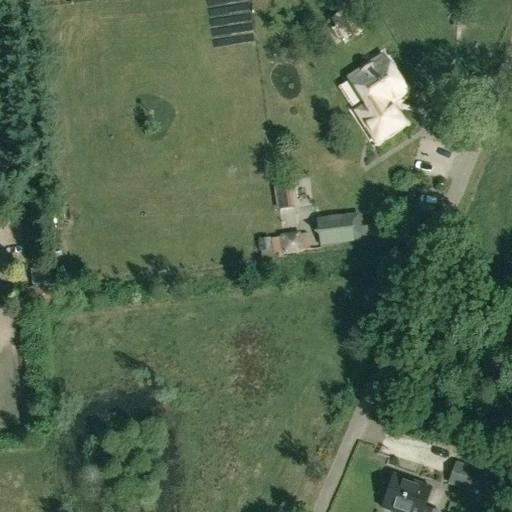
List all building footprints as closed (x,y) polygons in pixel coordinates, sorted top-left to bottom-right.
[(346,39),(357,32),(344,13),(333,20),(346,39)] [(385,61),(383,58),(380,60),(377,59),(370,64),(369,67),(349,80),(367,106),(357,113),(376,141),(403,124),(390,104),(406,93),(392,72),(392,69),(388,62),(385,61)] [(299,214),(299,189),(286,189),(286,214),(299,214)] [(321,246),(363,240),(359,213),(317,219),(321,246)] [(495,497),(500,478),(454,464),(449,483),(495,497)] [(436,511),(423,508),(431,488),(394,474),(381,509),(389,511),(436,511)]
